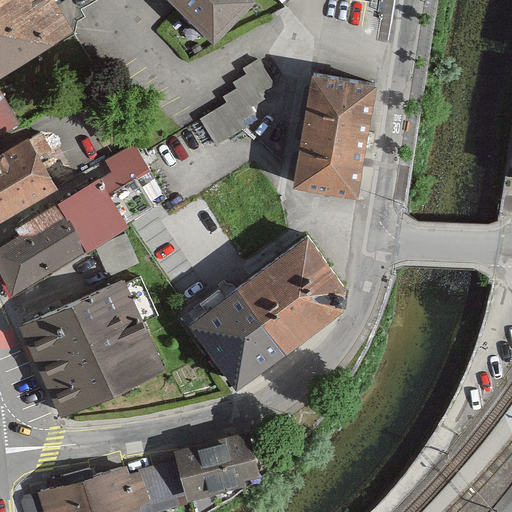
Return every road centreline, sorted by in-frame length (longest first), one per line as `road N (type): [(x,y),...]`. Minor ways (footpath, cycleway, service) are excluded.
road 1 (residential): [(382,240),(351,329),(320,368),(266,403),(83,442),(0,442)]
road 2 (residential): [(413,0),(382,240)]
road 3 (residential): [(382,240),(511,245)]
